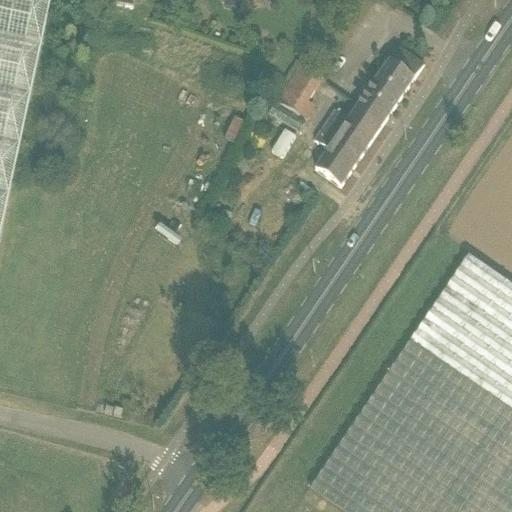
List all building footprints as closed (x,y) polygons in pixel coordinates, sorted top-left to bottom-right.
[(0,0),(0,243),(52,0),(0,0)] [(227,0),(226,8),(242,10),(244,0),(227,0)] [(316,173),(341,190),(425,67),(399,50),(350,122),(336,113),(316,143),(329,153),(316,173)] [(288,77),(316,94),(324,80),(296,63),(288,77)] [(338,511),(511,511),(511,288),(485,270),(469,259),(310,492),(327,504),(338,511)]
